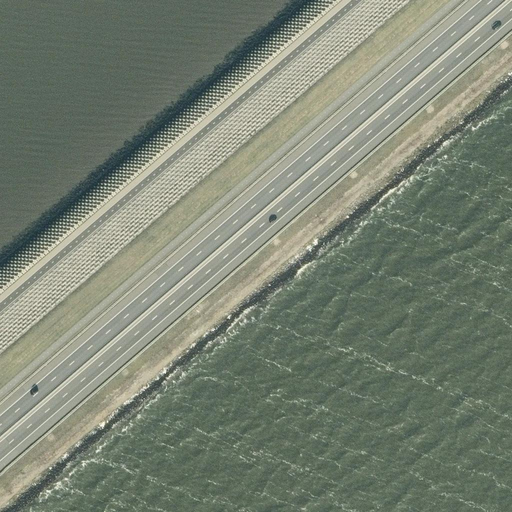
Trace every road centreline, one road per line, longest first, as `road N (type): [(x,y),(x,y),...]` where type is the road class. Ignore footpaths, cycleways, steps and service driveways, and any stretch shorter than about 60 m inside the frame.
road 1 (motorway): [(0,453),(511,10)]
road 2 (motorway): [(490,0),(0,423)]
